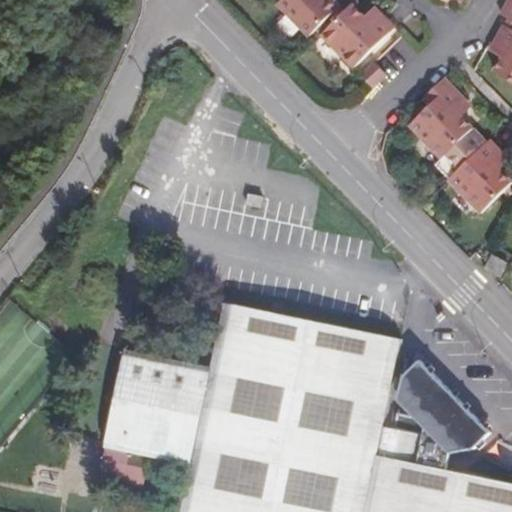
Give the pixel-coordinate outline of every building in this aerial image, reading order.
[(329,0),(276,0),(269,8),(298,36),(331,1),(329,0)] [(499,29),(511,36),(511,0),(505,0),(495,18),(503,22),(499,29)] [(345,6),(314,37),(346,68),(385,28),(376,19),(365,8),(356,18),(345,6)] [(488,73),(511,85),(511,36),(499,29),(495,37),(491,42),(487,40),(481,51),(496,59),(488,73)] [(364,63),(352,75),(364,86),(375,75),(364,63)] [(428,115),(408,135),(438,164),(431,171),(447,187),(484,150),(458,124),(453,119),(464,108),(443,87),(437,92),(432,98),(438,105),(428,115)] [(421,109),(428,115),(438,105),(432,98),(421,109)] [(464,108),(453,119),(458,124),(470,113),(464,108)] [(489,146),(484,150),(447,187),(464,203),(477,217),(509,185),(499,174),(508,165),(489,146)] [(265,197),(253,196),(251,205),(263,207),(265,197)] [(489,260),(484,272),(497,279),(502,266),(489,260)] [(185,511),(359,511),(395,344),(227,309),(216,365),(125,346),(104,449),(195,468),(185,511)] [(381,468),(371,511),(511,511),(511,484),(447,471),(448,462),(449,453),(478,451),(494,435),(419,362),(393,411),(381,468)]
